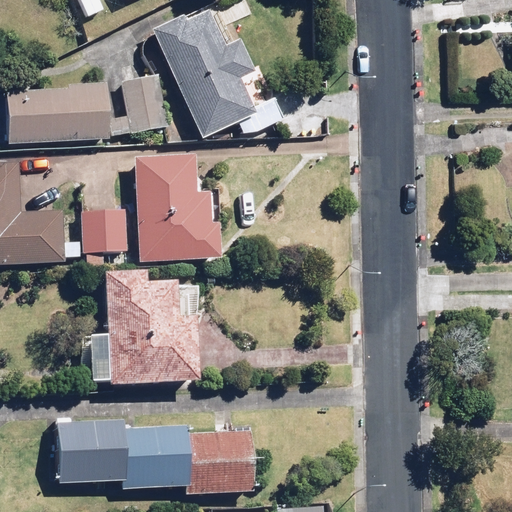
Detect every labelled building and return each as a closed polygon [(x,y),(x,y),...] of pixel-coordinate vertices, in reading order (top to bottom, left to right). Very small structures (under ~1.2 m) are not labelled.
[(93,0),(71,0),(82,22),(100,14),(93,0)] [(215,14),(201,20),(199,14),(145,39),(193,143),(232,125),(238,140),(278,123),(268,100),(243,110),(232,87),(246,80),(230,45),(215,14)] [(155,80),(103,86),(109,140),(161,134),(155,80)] [(58,95),(0,95),(0,147),(101,146),(100,89),(58,89),(58,95)] [(187,196),(187,162),(127,162),(127,262),(211,262),(211,230),(202,230),(202,196),(187,196)] [(0,268),(57,265),(57,261),(71,261),(72,244),(56,243),(55,213),(13,215),(10,166),(0,166),(0,268)] [(120,217),(75,216),(75,244),(74,257),(119,258),(120,217)] [(95,386),(96,392),(186,389),(184,323),(165,323),(163,288),(131,289),(131,277),(91,278),(94,341),(76,341),(78,387),(95,386)] [(128,427),(128,421),(61,422),(62,484),(124,483),(124,488),(189,487),(189,495),(259,493),(257,430),(193,432),(193,426),(128,427)]
